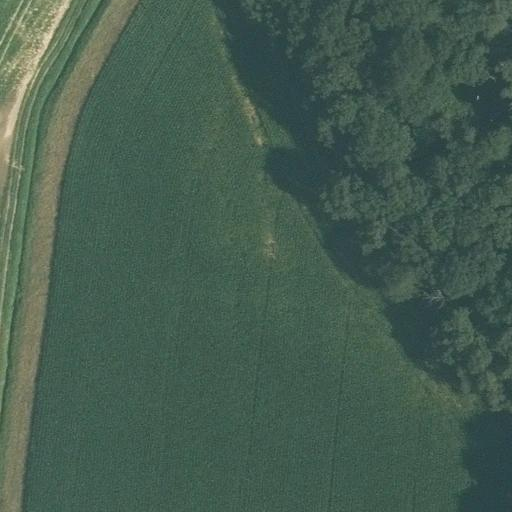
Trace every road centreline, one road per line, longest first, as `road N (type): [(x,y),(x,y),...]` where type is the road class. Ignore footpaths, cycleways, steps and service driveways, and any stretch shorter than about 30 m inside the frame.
road 1 (track): [(511,409),(366,230),(265,0)]
road 2 (track): [(0,369),(43,127),(109,0)]
